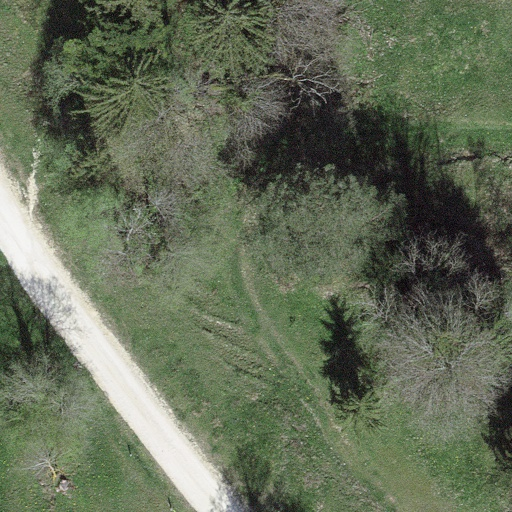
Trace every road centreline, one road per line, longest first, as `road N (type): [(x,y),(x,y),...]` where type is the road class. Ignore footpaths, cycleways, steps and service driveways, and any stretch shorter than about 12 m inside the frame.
road 1 (track): [(287,368),(239,276),(249,208),(274,179),(311,159),(378,142),(511,133)]
road 2 (track): [(0,191),(165,440),(229,511)]
road 3 (track): [(387,511),(287,368)]
